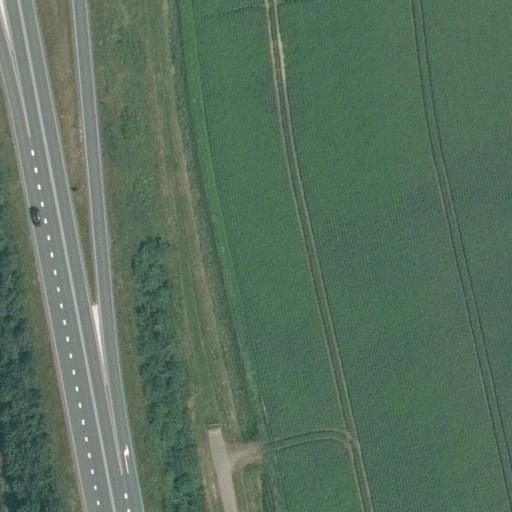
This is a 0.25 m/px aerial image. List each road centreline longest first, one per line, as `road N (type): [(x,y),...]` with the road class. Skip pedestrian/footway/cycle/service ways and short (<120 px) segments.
road 1 (trunk): [(116,511),(124,452),(75,0)]
road 2 (trunk): [(114,511),(49,161)]
road 3 (trunk): [(49,161),(19,0)]
road 4 (trunk): [(0,39),(21,131),(49,161)]
